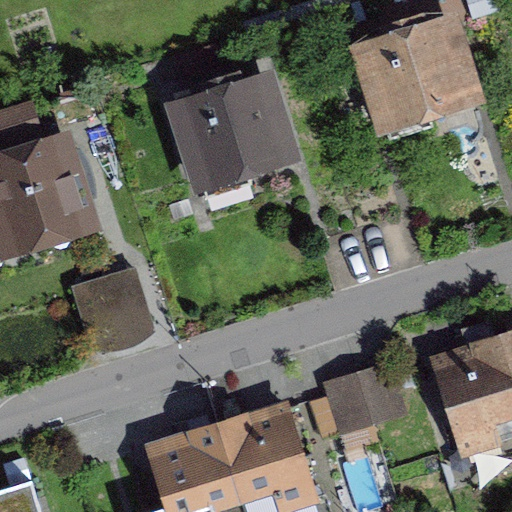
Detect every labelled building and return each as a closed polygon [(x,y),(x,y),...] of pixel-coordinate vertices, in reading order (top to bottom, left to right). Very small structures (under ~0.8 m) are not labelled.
[(460,20),(353,56),(382,143),(489,107),(460,20)] [(278,82),(174,115),(202,203),(306,170),(278,82)] [(77,139),(0,162),(0,245),(7,269),(107,238),(77,139)] [(95,345),(152,340),(146,271),(89,276),(95,345)] [(511,343),(436,367),(468,469),(511,454),(511,343)] [(341,432),(406,416),(393,362),(327,379),(341,432)] [(292,413),(153,456),(170,511),(320,511),(323,511),(292,413)] [(44,511),(37,485),(0,495),(0,511),(44,511)]
